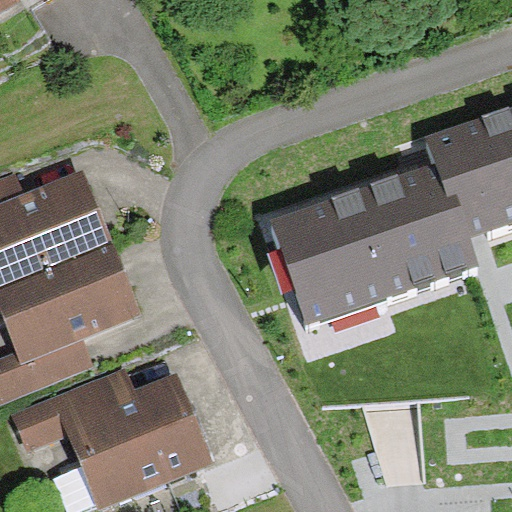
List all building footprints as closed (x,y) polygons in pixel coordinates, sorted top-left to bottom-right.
[(0,0),(0,22),(29,6),(34,14),(57,0),(0,0)] [(511,227),(511,120),(430,147),(440,177),(276,232),(309,330),(477,274),(466,243),(511,227)] [(36,199),(25,170),(0,179),(0,304),(116,257),(101,221),(85,179),(36,199)] [(116,257),(0,304),(0,312),(17,354),(0,360),(0,403),(97,365),(88,345),(142,323),(124,277),(116,257)] [(126,366),(16,413),(33,454),(66,440),(96,511),(113,511),(216,469),(178,380),(139,396),(126,366)]
